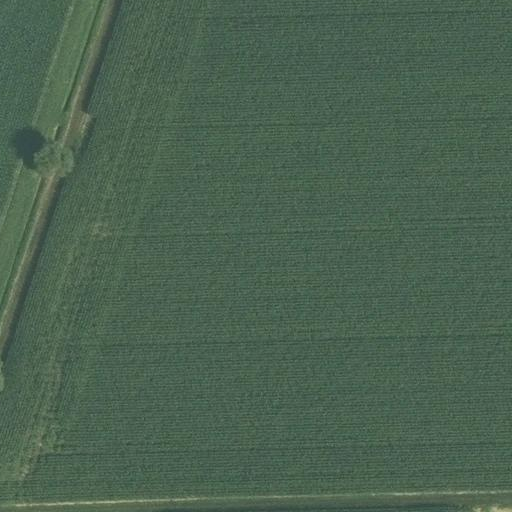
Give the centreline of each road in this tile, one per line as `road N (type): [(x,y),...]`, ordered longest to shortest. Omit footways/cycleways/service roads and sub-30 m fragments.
road 1 (track): [(117,0),(0,354)]
road 2 (track): [(511,503),(229,511)]
